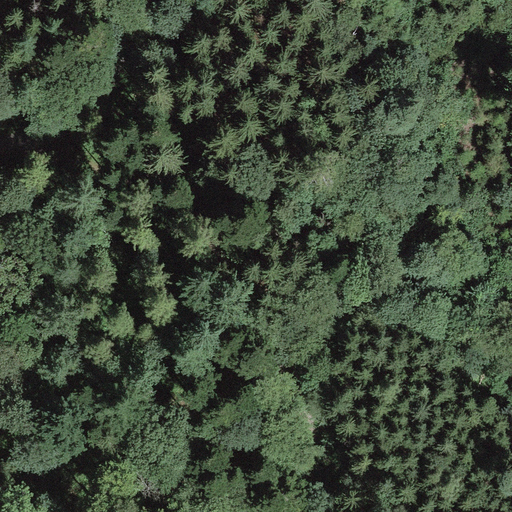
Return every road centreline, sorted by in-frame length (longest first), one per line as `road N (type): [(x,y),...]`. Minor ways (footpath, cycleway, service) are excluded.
road 1 (track): [(188,188),(316,424),(325,460),(320,511)]
road 2 (track): [(188,188),(275,197),(395,270),(511,303)]
road 3 (track): [(140,0),(125,46),(78,112),(39,142),(0,145)]
road 4 (track): [(146,0),(188,188)]
road 5 (track): [(39,142),(106,171),(188,188)]
